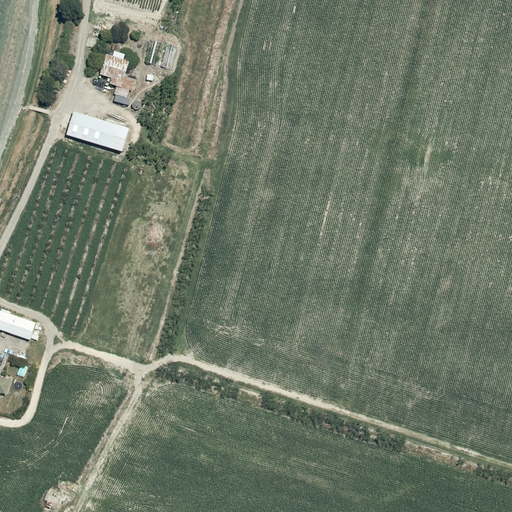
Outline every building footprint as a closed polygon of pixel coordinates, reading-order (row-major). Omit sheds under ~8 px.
[(179,45),(168,42),(161,65),(172,68),(179,45)] [(126,54),(115,51),(114,56),(107,54),(101,75),(112,78),(110,84),(119,87),(115,101),(129,106),(138,79),(127,75),(131,61),(125,59),(126,54)] [(130,129),(74,112),(67,135),(123,152),(130,129)] [(37,323),(0,310),(0,329),(31,340),(37,323)] [(12,378),(0,374),(0,400),(2,394),(7,395),(12,378)]
